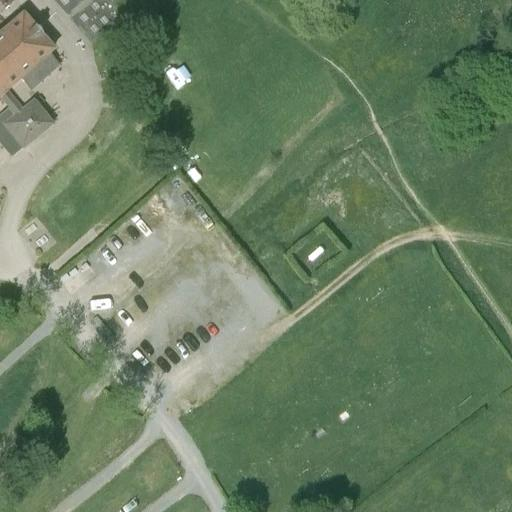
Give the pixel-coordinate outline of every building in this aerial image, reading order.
[(0,0),(0,15),(12,4),(8,0),(0,0)] [(29,91),(43,79),(58,66),(49,55),(52,53),(22,18),(0,36),(0,99),(0,100),(14,115),(1,126),(21,151),(53,126),(33,100),(22,109),(8,93),(21,82),(29,91)] [(172,52),(155,61),(166,81),(182,73),(172,52)] [(363,298),(340,308),(346,321),(369,310),(363,298)] [(0,345),(5,351),(17,339),(4,324),(0,327),(0,345)] [(393,328),(381,335),(394,358),(406,351),(393,328)] [(457,340),(434,351),(440,363),(463,353),(457,340)] [(429,407),(443,431),(456,424),(442,400),(429,407)]
